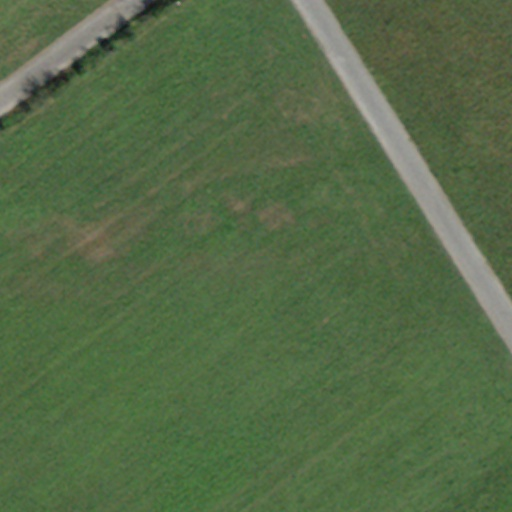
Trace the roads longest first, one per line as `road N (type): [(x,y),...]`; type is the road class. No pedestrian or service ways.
road 1 (unclassified): [(511,337),(298,0)]
road 2 (unclassified): [(0,88),(118,0)]
